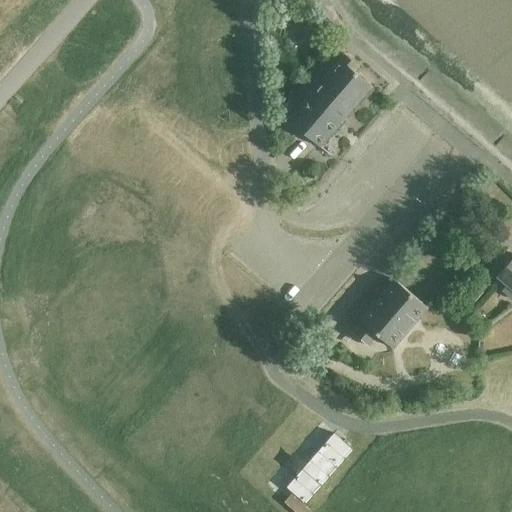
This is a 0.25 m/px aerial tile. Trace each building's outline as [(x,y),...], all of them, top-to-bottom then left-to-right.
[(359,67),(344,54),(308,96),(309,96),(288,121),(320,148),(341,123),(341,124),(372,87),(355,72),(359,67)] [(457,157),(451,171),(463,176),(469,162),(457,157)] [(511,259),(496,278),(505,287),(502,291),(511,300),(511,298),(511,259)] [(360,321),(351,332),(369,348),(379,337),(388,345),(393,350),(428,309),(394,280),(359,320),(360,321)] [(335,434),(287,488),(305,504),(308,501),(353,449),(335,434)] [(292,493),(284,503),(295,511),(308,511),(310,509),(292,493)]
